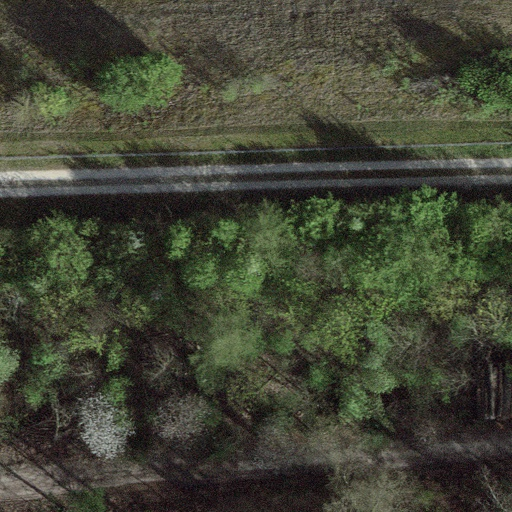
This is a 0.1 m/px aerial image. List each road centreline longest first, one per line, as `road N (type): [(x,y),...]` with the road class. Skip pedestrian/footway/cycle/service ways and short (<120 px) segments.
road 1 (track): [(0,481),(511,444)]
road 2 (track): [(0,188),(511,171)]
